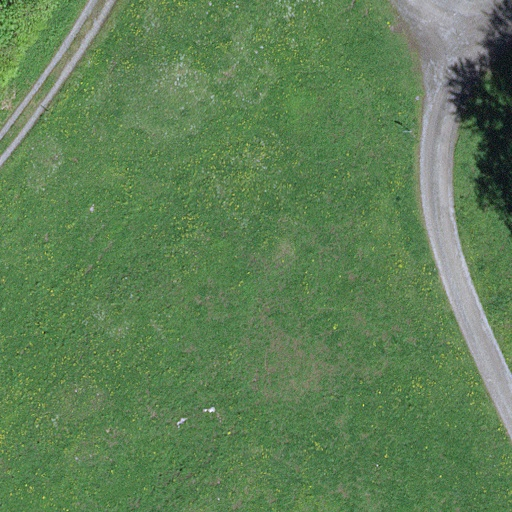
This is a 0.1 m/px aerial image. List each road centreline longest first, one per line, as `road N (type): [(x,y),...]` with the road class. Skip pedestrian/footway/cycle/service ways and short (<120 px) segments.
road 1 (track): [(511,18),(457,84),(447,158),(450,253),(511,407)]
road 2 (track): [(100,0),(0,147)]
